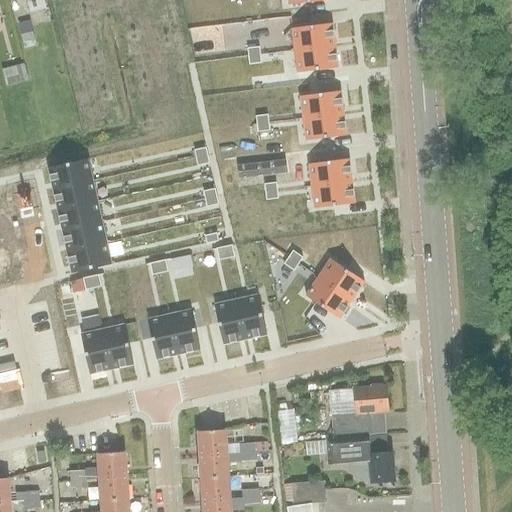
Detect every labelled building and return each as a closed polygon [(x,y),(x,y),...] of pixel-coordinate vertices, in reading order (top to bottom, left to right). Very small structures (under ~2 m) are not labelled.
[(25,0),(27,2),(30,12),(47,8),(44,0),(25,0)] [(30,21),(19,24),(23,41),(35,38),(30,21)] [(333,24),(293,29),(295,51),(336,46),(333,24)] [(336,46),(295,51),(298,73),(339,68),(336,46)] [(260,47),(248,49),(249,57),(261,55),(260,47)] [(261,55),(249,57),(250,65),(262,63),(261,55)] [(25,66),(3,72),(7,87),(29,82),(25,66)] [(248,88),(291,86),(290,69),(247,72),(248,88)] [(341,91),(301,97),(304,119),(344,114),(341,91)] [(344,114),(304,119),(307,141),(347,136),(344,114)] [(268,115),(257,116),(258,125),(269,123),(268,115)] [(269,123),(258,125),(259,132),(270,131),(269,123)] [(206,148),(195,150),(197,158),(208,156),(206,148)] [(210,164),(208,156),(197,158),(198,166),(210,164)] [(288,158),(240,163),(241,178),(288,173),(288,158)] [(89,159),(49,168),(54,190),(93,181),(89,159)] [(350,159),(309,165),(312,187),(353,182),(350,159)] [(93,181),(54,190),(58,211),(98,202),(93,181)] [(353,182),(312,187),(315,209),(355,204),(353,182)] [(277,183),(265,184),(266,192),(278,191),(277,183)] [(216,189),(204,192),(206,200),(217,197),(216,189)] [(278,191),(266,192),(267,200),(279,199),(278,191)] [(219,205),(217,197),(206,200),(207,207),(219,205)] [(98,202),(58,211),(63,231),(103,222),(98,202)] [(103,222),(63,231),(68,252),(107,243),(103,222)] [(217,233),(205,236),(207,244),(219,241),(217,233)] [(107,243),(68,252),(72,274),(112,265),(107,243)] [(233,245),(225,247),(228,259),(236,257),(233,245)] [(228,259),(225,247),(217,249),(220,261),(228,259)] [(294,251),(289,258),(299,264),(303,258),(294,251)] [(289,258),(284,264),(294,271),(299,264),(289,258)] [(331,259),(319,278),(353,300),(365,282),(331,259)] [(169,272),(166,260),(158,262),(161,274),(169,272)] [(161,274),(158,262),(150,264),(153,275),(161,274)] [(201,273),(204,301),(222,299),(219,272),(201,273)] [(99,275),(92,277),(94,289),(102,287),(99,275)] [(94,289),(92,277),(84,278),(86,290),(94,289)] [(319,278),(306,296),(340,319),(353,300),(319,278)] [(259,295),(237,300),(246,340),(267,335),(259,295)] [(237,300),(215,305),(224,345),(246,340),(237,300)] [(192,310),(170,315),(179,355),(201,350),(192,310)] [(170,315),(148,320),(157,360),(179,355),(170,315)] [(125,325),(104,330),(112,370),(134,365),(125,325)] [(104,330),(82,335),(91,374),(112,370),(104,330)] [(327,440),(327,441),(363,438),(362,422),(369,422),(369,413),(389,412),(387,387),(355,389),(356,414),(332,415),(334,439),(327,440)] [(305,439),(301,407),(286,409),(290,441),(305,439)] [(228,454),(226,430),(198,432),(200,456),(228,454)] [(363,438),(327,441),(329,464),(352,462),(352,464),(352,466),(352,467),(352,469),(353,470),(354,472),(354,473),(355,475),(356,476),(357,477),(358,478),(360,479),(361,480),(363,481),(364,481),(366,482),(367,482),(369,483),(370,483),(372,483),(372,484),(395,482),(392,453),(371,455),(370,449),(364,449),(363,438)] [(256,452),(256,443),(240,444),(240,453),(256,452)] [(295,453),(294,444),(284,445),(285,454),(295,453)] [(229,477),(228,464),(241,463),(241,461),(257,460),(256,452),(240,453),(228,454),(200,456),(202,479),(229,477)] [(87,470),(70,472),(71,480),(87,479),(100,478),(127,476),(126,453),(121,453),(98,455),(99,468),(86,469),(87,470)] [(127,476),(100,478),(100,487),(101,501),(129,499),(127,476)] [(231,500),(231,499),(229,477),(202,479),(203,502),(231,500)] [(1,479),(0,479),(0,502),(11,502),(9,479),(1,479)] [(88,487),(87,479),(71,480),(72,488),(88,487)] [(327,503),(325,482),(292,485),(294,505),(327,503)] [(242,490),(243,498),(243,499),(260,498),(260,489),(242,490)] [(40,491),(22,492),(22,493),(23,501),(40,500),(40,492),(40,491)] [(231,511),(232,511),(244,510),(244,507),(261,506),(261,498),(260,498),(243,499),(243,498),(231,499),(231,500),(203,502),(203,511),(231,511)] [(129,511),(129,499),(101,501),(101,511),(129,511)] [(41,509),(40,501),(40,500),(23,501),(23,502),(23,510),(41,509)] [(11,502),(0,502),(0,511),(11,511),(11,503),(11,502)]
